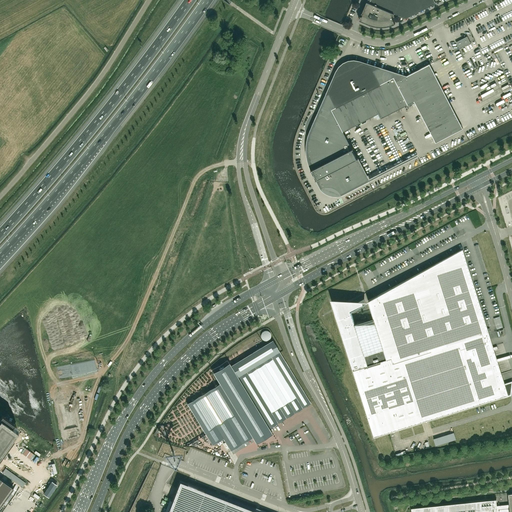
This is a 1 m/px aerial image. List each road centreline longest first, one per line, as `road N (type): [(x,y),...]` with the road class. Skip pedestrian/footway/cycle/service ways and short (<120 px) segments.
road 1 (motorway): [(0,255),(207,0)]
road 2 (secondary): [(269,282),(217,314),(151,376),(76,511)]
road 3 (motorway): [(189,0),(0,235)]
road 4 (unknown): [(352,34),(302,145),(318,192),(331,200),(428,151)]
road 5 (secondary): [(94,511),(127,434),(158,388),(206,341),(273,299)]
road 6 (unclassified): [(0,196),(91,88),(148,0)]
road 7 (secondary): [(281,294),(481,186)]
road 8 (secondary): [(477,177),(281,276)]
road 9 (unclassified): [(291,8),(390,42),(478,0)]
road 10 (unclassified): [(247,121),(239,180),(269,282)]
road 11 (unclassified): [(281,276),(247,179),(247,121)]
road 12 (unclassified): [(247,121),(291,8)]
